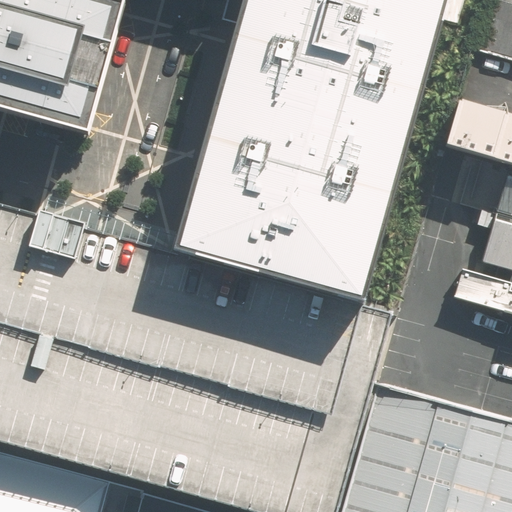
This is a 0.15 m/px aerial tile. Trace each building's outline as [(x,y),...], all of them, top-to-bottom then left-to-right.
[(125,6),(104,0),(0,0),(0,111),(88,136),(125,6)] [(451,0),(250,0),(189,259),(362,307),(451,0)] [(511,59),(511,0),(490,0),(477,49),(511,59)] [(187,179),(193,156),(171,150),(199,42),(175,35),(141,167),(187,179)] [(460,101),(446,147),(492,161),(506,115),(460,101)] [(511,116),(506,115),(492,161),(511,166),(511,116)] [(511,177),(506,176),(481,262),(511,271),(511,177)] [(6,208),(0,206),(0,447),(235,510),(241,511),(340,511),(375,384),(393,316),(362,307),(189,259),(6,208)] [(511,511),(511,420),(375,384),(340,511),(511,511)] [(97,511),(107,480),(0,451),(0,511),(97,511)] [(136,511),(142,490),(107,480),(97,511),(136,511)] [(219,511),(142,490),(136,511),(219,511)]
